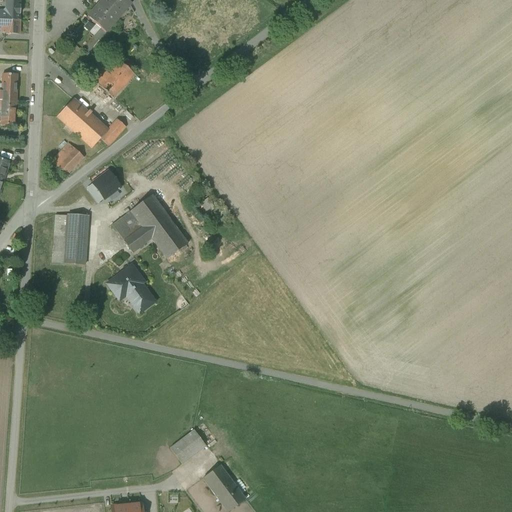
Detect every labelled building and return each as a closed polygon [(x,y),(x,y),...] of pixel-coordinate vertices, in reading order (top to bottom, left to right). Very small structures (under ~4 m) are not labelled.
[(4,0),(5,0),(0,0),(0,1),(0,0),(0,21),(19,22),(19,0),(4,0)] [(102,0),(87,18),(100,29),(81,51),(86,55),(130,5),(124,0),(102,0)] [(19,22),(0,21),(0,33),(4,34),(5,34),(17,34),(18,35),(19,35),(19,22)] [(112,56),(101,68),(108,75),(119,62),(120,63),(120,62),(112,56)] [(119,62),(108,75),(123,88),(134,76),(120,63),(119,62)] [(108,75),(101,68),(91,80),(113,99),(123,88),(108,75)] [(17,76),(2,75),(1,90),(16,90),(17,76)] [(16,90),(1,90),(1,96),(0,95),(0,101),(16,102),(16,90)] [(107,131),(73,100),(57,118),(91,149),(100,139),(107,131)] [(16,102),(0,101),(0,107),(0,108),(0,111),(0,126),(2,126),(2,128),(7,128),(7,126),(15,126),(16,102)] [(107,131),(100,139),(108,147),(125,128),(117,121),(107,131)] [(68,144),(51,163),(66,176),(83,158),(68,144)] [(0,159),(0,183),(2,184),(7,169),(8,169),(10,164),(8,164),(9,162),(0,159)] [(120,188),(108,172),(92,184),(92,185),(104,200),(120,188)] [(104,200),(92,185),(87,189),(98,204),(104,200)] [(187,245),(151,197),(112,226),(132,254),(151,240),(166,260),(187,245)] [(207,216),(217,208),(210,198),(199,205),(207,216)] [(67,217),(55,216),(52,265),(64,265),(67,217)] [(88,217),(68,216),(67,217),(64,265),(84,267),(88,217)] [(154,303),(138,280),(140,279),(131,267),(107,285),(117,299),(126,292),(141,313),(154,303)] [(194,431),(170,449),(182,465),(206,447),(194,431)] [(229,511),(246,500),(220,466),(203,479),(226,511),(229,511)]
